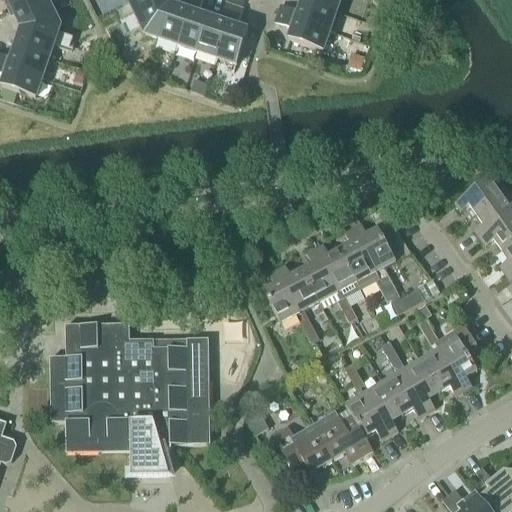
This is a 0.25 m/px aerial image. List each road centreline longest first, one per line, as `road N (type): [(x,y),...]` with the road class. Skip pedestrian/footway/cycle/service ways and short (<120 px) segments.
road 1 (residential): [(511,331),(396,183)]
road 2 (residential): [(511,411),(375,511)]
